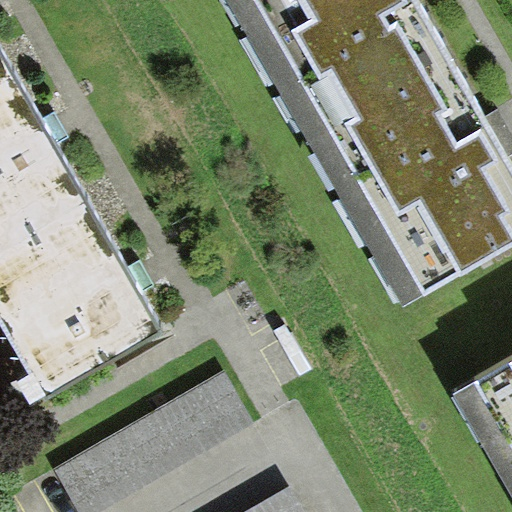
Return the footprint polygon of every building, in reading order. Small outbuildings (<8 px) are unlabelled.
[(406,0),(225,0),(295,108),(429,38),(406,0)] [(511,216),(511,178),(429,38),(295,108),(408,276),(511,216)] [(0,205),(64,166),(0,61),(0,205)] [(151,319),(64,166),(0,205),(0,317),(44,388),(151,319)] [(511,511),(511,346),(438,388),(509,511),(511,511)] [(222,370),(53,465),(79,511),(96,511),(253,424),(222,370)] [(303,511),(293,494),(260,511),(303,511)]
